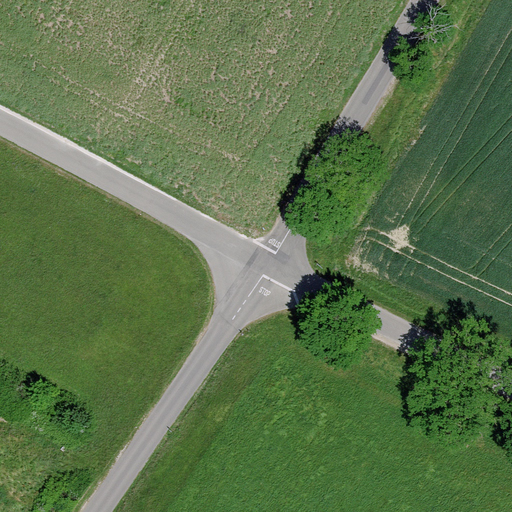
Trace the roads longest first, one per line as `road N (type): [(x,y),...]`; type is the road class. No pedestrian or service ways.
road 1 (tertiary): [(426,0),(270,265)]
road 2 (tertiary): [(270,265),(0,122)]
road 3 (tertiary): [(270,265),(97,511)]
road 4 (tertiary): [(511,386),(270,265)]
